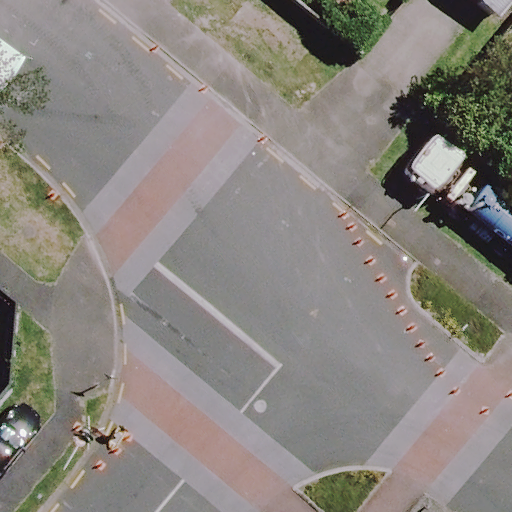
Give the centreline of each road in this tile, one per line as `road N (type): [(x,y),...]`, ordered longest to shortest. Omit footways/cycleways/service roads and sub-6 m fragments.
road 1 (residential): [(0,36),(327,311)]
road 2 (residential): [(327,311),(155,511)]
road 3 (residential): [(327,311),(511,458)]
